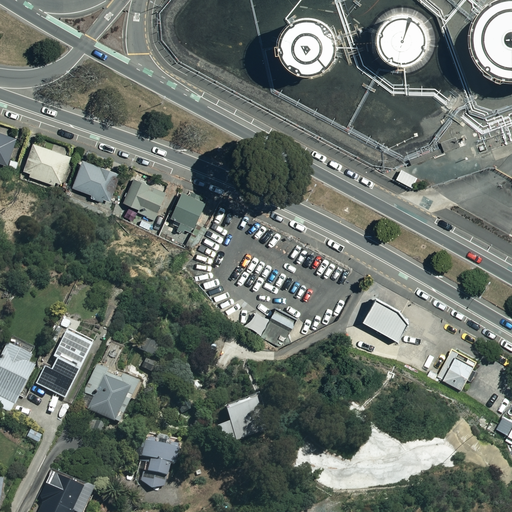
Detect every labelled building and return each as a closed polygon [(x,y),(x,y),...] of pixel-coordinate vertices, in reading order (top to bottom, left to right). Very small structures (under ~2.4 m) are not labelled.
[(511,0),(506,1),(487,11),(475,30),(474,52),(484,72),(503,84),(511,83),(511,0)] [(432,64),(438,51),(436,38),(428,26),(415,21),(401,22),(390,30),(384,43),(386,57),(394,68),(397,69),(399,70),(405,73),(407,74),(421,72),(432,64)] [(337,83),(348,68),(349,50),(340,33),(325,23),(307,22),(290,30),(280,46),(280,47),(279,64),(287,80),(303,90),(321,91),(337,83)] [(0,164),(9,168),(19,140),(0,133),(0,164)] [(25,172),(32,175),(31,178),(56,187),(57,184),(63,186),(73,159),(35,145),(25,172)] [(113,171),(78,157),(66,186),(101,201),(113,171)] [(419,180),(403,172),(397,182),(414,190),(419,180)] [(163,191),(126,174),(113,202),(150,219),(163,191)] [(183,195),(169,223),(192,235),(206,206),(183,195)] [(371,294),(356,320),(393,341),(408,315),(371,294)] [(268,303),(251,332),(260,337),(277,339),(293,334),(306,325),(268,303)] [(59,365),(54,374),(45,370),(36,388),(67,404),(97,346),(71,333),(55,363),(59,365)] [(123,350),(111,345),(101,364),(114,370),(123,350)] [(470,359),(444,346),(426,381),(452,394),(470,359)] [(33,361),(9,348),(2,361),(0,360),(0,398),(0,399),(0,398),(0,408),(12,414),(35,370),(30,367),(33,361)] [(137,386),(98,367),(85,395),(95,400),(89,412),(118,426),(137,386)] [(268,431),(255,397),(225,409),(232,427),(218,432),(224,448),(268,431)] [(500,414),(494,427),(506,434),(504,439),(511,443),(511,440),(511,417),(511,420),(500,414)] [(181,440),(146,433),(146,447),(181,454),(181,440)] [(179,464),(180,465),(182,457),(145,450),(142,464),(150,465),(148,477),(142,476),(141,482),(148,488),(166,492),(171,468),(178,469),(179,464)] [(86,511),(96,493),(54,474),(41,502),(45,504),(41,511),(86,511)]
